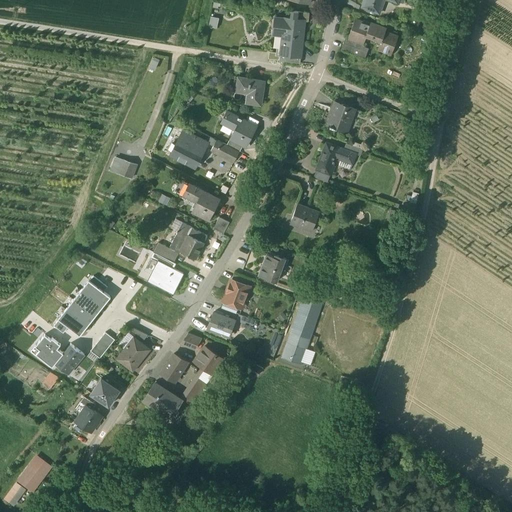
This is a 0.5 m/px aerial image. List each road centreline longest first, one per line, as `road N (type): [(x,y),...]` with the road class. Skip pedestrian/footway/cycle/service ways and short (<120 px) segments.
road 1 (residential): [(336,0),(318,75),(213,278),(89,453)]
road 2 (track): [(465,0),(418,240),(363,415)]
road 3 (track): [(318,75),(0,21)]
road 4 (track): [(363,415),(508,511)]
road 5 (track): [(318,75),(441,122)]
